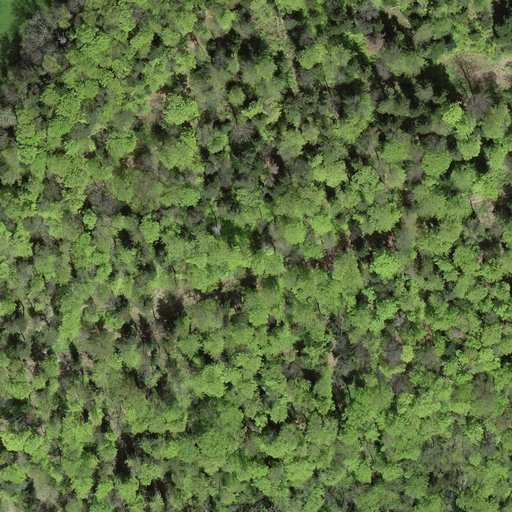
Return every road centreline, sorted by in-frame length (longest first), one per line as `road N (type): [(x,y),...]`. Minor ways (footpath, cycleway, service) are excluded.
road 1 (track): [(511,190),(432,208),(73,335),(36,336),(0,319)]
road 2 (track): [(511,80),(447,68),(254,95),(81,183),(45,180),(16,156)]
